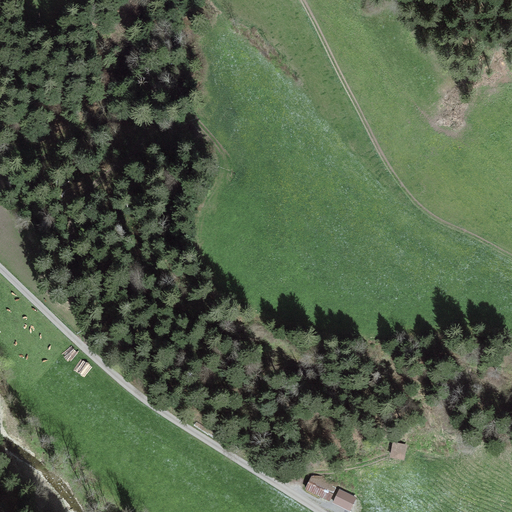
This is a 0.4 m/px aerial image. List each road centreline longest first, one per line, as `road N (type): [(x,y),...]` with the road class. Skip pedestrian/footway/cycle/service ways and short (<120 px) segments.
road 1 (unclassified): [(319,511),(147,402),(0,267)]
road 2 (track): [(511,252),(425,209),(389,167),(302,0)]
